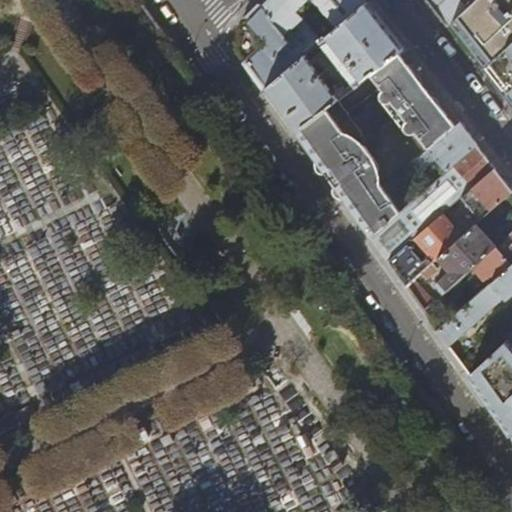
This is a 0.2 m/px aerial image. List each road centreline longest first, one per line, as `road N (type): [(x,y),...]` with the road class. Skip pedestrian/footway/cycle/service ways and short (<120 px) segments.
road 1 (residential): [(174,0),(511,490)]
road 2 (residential): [(511,149),(395,0)]
